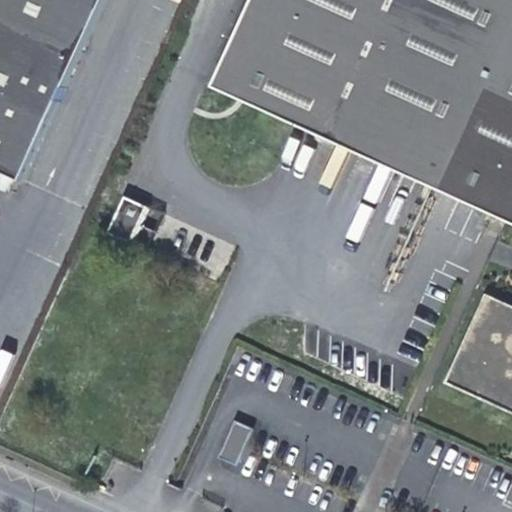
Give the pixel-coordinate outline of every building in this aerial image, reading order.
[(0,0),(0,174),(24,185),(108,0),(0,0)] [(511,0),(264,0),(220,99),(511,228),(511,0)] [(124,210),(109,243),(132,253),(146,220),(124,210)] [(451,396),(506,421),(511,411),(511,313),(491,304),(451,396)] [(237,434),(222,467),(241,476),(255,442),(237,434)]
